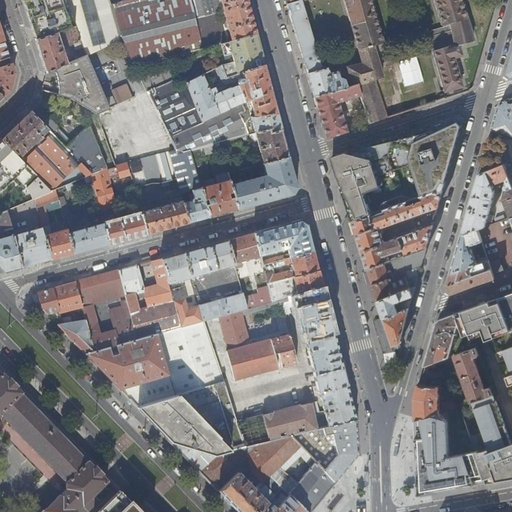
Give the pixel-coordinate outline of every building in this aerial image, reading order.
[(120,39),(110,4),(108,0),(22,0),(35,39),(56,33),(60,31),(75,26),(82,48),(85,56),(87,55),(120,39)] [(121,0),(110,4),(120,39),(121,39),(134,67),(218,44),(212,21),(221,19),(222,17),(225,16),(223,11),(219,0),(121,0)] [(247,0),(219,0),(223,11),(225,16),(227,25),(227,27),(231,41),(256,34),(247,0)] [(343,0),(362,62),(347,66),(352,85),(357,84),(360,95),(369,123),(377,120),(386,117),(380,99),(374,79),(382,76),(373,44),(383,41),(371,0),(434,0),(442,25),(454,21),(459,43),(458,43),(432,50),(444,92),(461,87),(453,57),(461,55),(459,44),(473,40),(461,0),(343,0)] [(287,4),(307,73),(321,69),(320,69),(318,60),(300,1),(287,4)] [(377,50),(428,36),(454,29),(452,24),(375,46),(377,50)] [(75,26),(60,31),(65,45),(73,43),(75,50),(78,49),(82,48),(75,26)] [(428,36),(432,50),(458,43),(454,29),(428,36)] [(56,33),(35,39),(46,73),(55,69),(66,64),(56,33)] [(257,34),(256,34),(231,41),(220,44),(223,56),(228,55),(230,63),(221,65),(226,78),(243,72),(264,64),(261,49),(257,34)] [(0,60),(9,58),(4,40),(0,41),(0,60)] [(92,67),(87,55),(85,56),(81,58),(66,64),(55,69),(55,71),(58,78),(59,84),(59,91),(59,96),(72,99),(96,114),(109,109),(92,67)] [(0,94),(3,98),(10,91),(15,73),(11,64),(0,67),(0,94)] [(271,89),(264,64),(243,72),(244,79),(243,79),(241,79),(240,79),(240,80),(239,82),(238,83),(239,85),(231,88),(230,88),(227,90),(212,97),(211,94),(203,75),(178,88),(173,80),(147,92),(176,150),(178,154),(190,151),(248,135),(234,106),(250,100),(254,117),(277,113),(271,89)] [(307,73),(314,96),(344,87),(341,78),(339,70),(330,73),(328,66),(320,69),(321,69),(307,73)] [(337,102),(360,95),(357,84),(352,85),(348,86),(344,87),(314,96),(320,116),(326,137),(346,131),(337,102)] [(131,99),(126,86),(110,92),(116,106),(131,99)] [(212,97),(227,90),(226,87),(211,94),(212,97)] [(116,106),(109,109),(96,114),(115,165),(127,162),(131,174),(139,172),(147,170),(144,159),(168,152),(169,152),(176,150),(147,92),(131,99),(116,106)] [(37,107),(31,112),(41,123),(47,117),(37,107)] [(90,176),(91,175),(65,148),(41,123),(31,112),(2,140),(52,192),(57,190),(90,176)] [(331,151),(352,220),(438,189),(443,178),(447,178),(465,116),(461,112),(331,151)] [(269,132),(281,129),(280,125),(277,113),(254,117),(251,118),(255,133),(268,129),(269,132)] [(108,245),(146,234),(141,214),(137,215),(125,218),(119,219),(119,217),(105,168),(89,125),(65,148),(91,175),(90,176),(100,212),(109,209),(113,208),(116,220),(102,224),(108,245)] [(256,159),(258,165),(289,156),(287,150),(281,129),(269,132),(268,129),(255,133),(250,134),(251,142),(257,141),(261,158),(256,159)] [(2,140),(0,142),(0,213),(7,211),(34,199),(52,192),(2,140)] [(202,219),(208,217),(200,187),(190,151),(178,154),(176,150),(169,152),(173,168),(185,164),(194,200),(183,203),(188,223),(202,219)] [(173,168),(169,152),(153,157),(160,183),(169,181),(176,179),(173,168)] [(289,156),(258,165),(247,167),(250,179),(240,182),(236,170),(228,172),(230,179),(238,209),(270,200),(293,194),(297,187),(293,173),(289,156)] [(483,157),(479,173),(504,163),(490,159),(483,157)] [(511,184),(508,174),(504,163),(479,173),(469,207),(461,235),(478,228),(478,229),(486,226),(495,190),(492,184),(505,179),(507,185),(506,186),(505,187),(505,188),(505,189),(503,198),(510,217),(511,217),(511,216),(511,184)] [(151,185),(147,170),(139,172),(143,187),(150,185),(151,185)] [(143,187),(139,172),(131,174),(134,189),(143,187)] [(175,202),(182,201),(176,179),(169,181),(175,202)] [(224,213),(238,209),(230,179),(200,187),(208,217),(224,213)] [(360,245),(367,269),(384,263),(401,256),(400,252),(391,255),(388,253),(404,249),(406,254),(426,247),(433,224),(384,242),(379,228),(438,206),(445,182),(443,181),(438,189),(421,195),(423,200),(407,206),(405,201),(384,209),(386,213),(375,218),(374,213),(352,220),(360,245)] [(57,190),(52,192),(34,199),(42,228),(49,226),(50,226),(45,206),(59,200),(59,198),(57,190)] [(171,227),(188,223),(183,203),(182,201),(175,202),(140,212),(141,214),(146,234),(171,227)] [(0,267),(5,273),(23,268),(22,267),(19,255),(13,256),(11,248),(17,247),(13,233),(7,211),(0,213),(0,229),(1,232),(5,231),(6,233),(9,232),(10,236),(0,238),(0,267)] [(280,226),(254,233),(260,256),(287,249),(288,254),(278,256),(279,260),(283,259),(313,251),(306,224),(299,220),(280,226)] [(68,233),(74,254),(94,248),(108,245),(102,224),(68,233)] [(51,259),(51,260),(67,256),(74,254),(68,233),(67,229),(51,233),(49,226),(42,228),(43,228),(51,259)] [(19,255),(22,267),(37,263),(51,259),(43,228),(27,233),(26,229),(13,233),(17,247),(19,255)] [(454,259),(449,274),(482,262),(480,259),(476,260),(471,245),(479,242),(480,244),(483,243),(478,229),(478,228),(461,235),(454,259)] [(246,235),(228,240),(234,263),(257,257),(258,260),(261,259),(260,256),(254,233),(246,235)] [(212,245),(184,252),(191,276),(234,265),(234,263),(228,240),(212,245)] [(401,256),(384,263),(387,272),(391,271),(393,275),(404,271),(421,264),(426,247),(406,254),(401,256)] [(315,260),(313,251),(283,259),(284,264),(291,262),(292,267),(290,267),(290,270),(293,270),(293,271),(287,273),(286,271),(274,274),(271,262),(262,265),(267,283),(318,270),(315,260)] [(176,254),(162,258),(169,286),(172,286),(171,282),(177,280),(191,276),(184,252),(176,254)] [(163,304),(173,301),(169,286),(162,258),(151,261),(157,284),(163,304)] [(484,282),(494,278),(493,273),(490,263),(489,260),(482,262),(449,274),(447,280),(447,283),(451,294),(484,282)] [(490,263),(493,273),(503,270),(499,260),(490,263)] [(372,286),(377,300),(410,288),(406,277),(393,282),(391,277),(393,276),(393,275),(391,271),(387,272),(384,263),(367,269),(372,286)] [(136,339),(157,334),(180,327),(177,314),(173,301),(163,304),(147,308),(139,311),(134,292),(141,290),(141,293),(142,292),(144,292),(143,288),(136,265),(118,270),(136,339)] [(84,320),(89,338),(93,352),(109,347),(115,346),(136,339),(118,270),(107,273),(83,280),(74,282),(81,308),(84,320)] [(268,285),(272,301),(294,295),(309,289),(322,286),(320,277),(318,270),(267,283),(268,285)] [(393,282),(406,277),(404,271),(393,275),(393,276),(391,277),(393,282)] [(173,301),(177,314),(185,311),(177,280),(171,282),(172,286),(169,286),(173,301)] [(81,308),(74,282),(68,284),(52,288),(58,311),(59,314),(81,308)] [(157,284),(143,288),(144,292),(142,292),(147,308),(163,304),(157,284)] [(243,296),(246,308),(272,301),(268,285),(257,287),(258,293),(243,296)] [(246,308),(218,316),(227,346),(248,340),(241,315),(291,301),(292,307),(296,306),(318,392),(319,392),(328,426),(356,419),(338,351),(322,286),(309,289),(294,295),(272,301),(246,308)] [(380,309),(383,318),(409,308),(411,300),(410,299),(395,304),(395,302),(413,295),(415,286),(410,288),(377,300),(380,309)] [(58,311),(52,288),(48,290),(31,294),(33,301),(47,315),(58,311)] [(510,330),(510,331),(511,330),(511,292),(498,298),(510,330)] [(199,307),(203,320),(218,316),(246,308),(243,296),(242,293),(199,305),(199,307)] [(498,298),(455,313),(459,324),(465,340),(465,339),(467,345),(510,330),(498,298)] [(177,314),(180,327),(203,320),(199,307),(185,311),(177,314)] [(409,308),(383,318),(383,319),(387,331),(392,345),(400,343),(409,308)] [(459,324),(455,313),(448,315),(439,319),(436,322),(428,350),(423,367),(449,358),(459,324)] [(68,337),(85,355),(93,352),(89,338),(84,320),(72,323),(70,317),(60,319),(62,325),(57,326),(68,337)] [(383,319),(378,320),(383,335),(387,347),(392,345),(387,331),(383,319)] [(180,327),(157,334),(169,377),(120,391),(127,397),(137,408),(174,397),(223,382),(203,320),(180,327)] [(93,352),(85,355),(103,373),(120,391),(169,377),(157,334),(136,339),(115,346),(116,350),(110,352),(109,347),(93,352)] [(281,336),(277,337),(226,351),(234,380),(279,367),(275,353),(278,353),(281,367),(297,362),(289,334),(281,336)] [(456,355),(468,351),(464,341),(456,344),(452,357),(456,355)] [(511,345),(495,352),(498,361),(505,358),(511,375),(504,378),(507,386),(511,384),(511,345)] [(471,401),(493,394),(490,386),(485,388),(475,357),(480,355),(477,348),(468,351),(456,355),(471,401)] [(0,414),(7,421),(6,422),(8,423),(15,430),(16,432),(16,431),(24,439),(23,439),(25,440),(41,456),(40,456),(42,458),(49,465),(50,466),(57,474),(58,475),(58,474),(66,482),(65,488),(66,488),(46,508),(44,507),(43,508),(44,509),(41,511),(87,511),(82,507),(92,497),(107,483),(105,482),(106,481),(101,475),(101,474),(94,466),(94,467),(88,461),(87,462),(79,454),(80,454),(79,453),(71,446),(71,445),(70,444),(63,437),(63,436),(62,436),(54,428),(55,428),(54,427),(53,427),(46,420),(46,419),(45,418),(37,411),(38,410),(37,409),(36,410),(29,402),(28,400),(28,401),(24,397),(21,394),(21,393),(15,386),(16,386),(9,378),(8,379),(2,373),(2,374),(0,371),(0,414)] [(174,397),(137,408),(150,421),(170,442),(214,455),(245,447),(236,421),(223,382),(174,397)] [(427,386),(418,384),(415,396),(415,419),(439,411),(439,397),(451,393),(449,385),(439,385),(427,386)] [(511,443),(510,444),(493,394),(471,401),(459,405),(475,451),(485,482),(511,477),(511,443)] [(453,399),(443,401),(445,407),(454,405),(453,399)] [(316,401),(309,403),(311,412),(318,410),(316,401)] [(263,414),(236,421),(245,447),(291,435),(316,429),(311,412),(309,403),(263,415),(263,414)] [(439,411),(415,419),(416,434),(419,494),(431,492),(465,486),(485,482),(475,451),(450,457),(446,409),(439,411)] [(356,419),(328,426),(316,429),(291,435),(301,446),(325,471),(338,455),(338,453),(357,448),(357,433),(356,419)] [(214,455),(170,442),(212,486),(232,466),(232,465),(249,461),(252,472),(261,482),(262,482),(269,476),(279,467),(284,463),(301,446),(291,435),(245,447),(214,455)] [(309,511),(335,482),(325,471),(301,446),(284,463),(287,466),(292,461),(293,462),(300,455),(308,465),(308,466),(310,468),(297,484),(283,470),(279,467),(269,476),(281,487),(306,511),(309,511)] [(358,455),(357,448),(338,453),(338,455),(325,471),(335,482),(358,455)] [(238,472),(218,492),(230,504),(238,511),(259,511),(265,506),(267,503),(269,501),(272,497),(274,495),(262,482),(261,482),(257,486),(261,489),(257,492),(238,472)] [(278,491),(281,487),(269,476),(262,482),(274,495),(278,491)] [(306,511),(281,487),(278,491),(281,494),(286,498),(280,504),(276,500),(269,508),(272,510),(275,507),(276,508),(272,511),(271,511),(265,506),(259,511),(306,511)] [(140,511),(120,491),(105,504),(97,511),(140,511)] [(281,494),(278,491),(274,495),(272,497),(274,499),(278,497),(281,494)] [(87,511),(89,511),(98,503),(92,497),(82,507),(87,511)]
